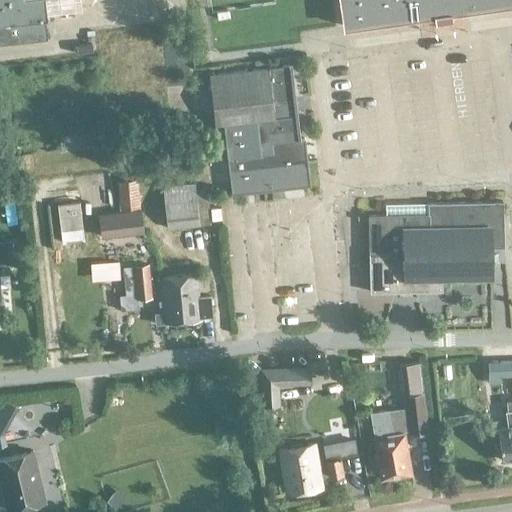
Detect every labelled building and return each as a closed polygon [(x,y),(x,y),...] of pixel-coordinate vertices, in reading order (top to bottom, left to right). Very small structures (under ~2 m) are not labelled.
[(44,0),(0,0),(0,43),(47,39),(45,21),(47,21),(44,0)] [(511,0),(339,0),(344,26),(434,13),(435,20),(451,17),(450,11),(511,2),(511,0)] [(54,7),(55,16),(71,14),(70,6),(54,7)] [(265,135),(271,134),(270,133),(296,130),(289,66),(209,75),(216,135),(224,134),(264,130),(265,135)] [(55,117),(61,150),(110,143),(103,108),(55,117)] [(271,188),(265,135),(264,130),(224,134),(231,193),(271,188)] [(265,135),(271,188),(309,184),(303,138),(272,142),(271,134),(265,135)] [(117,180),(119,209),(139,207),(137,179),(117,180)] [(167,229),(199,225),(209,224),(207,203),(219,202),(218,195),(207,196),(206,188),(195,189),(195,183),(162,186),(167,229)] [(84,239),(79,201),(78,191),(67,192),(68,202),(57,204),(62,242),(84,239)] [(502,201),(429,202),(429,214),(368,215),(369,292),(442,291),(442,277),(491,276),(490,247),(503,247),(502,201)] [(140,209),(97,213),(100,237),(143,232),(140,209)] [(5,262),(20,261),(18,239),(3,241),(5,262)] [(118,260),(89,262),(91,282),(119,279),(118,260)] [(152,298),(149,263),(122,266),(124,294),(118,294),(120,311),(139,309),(138,299),(152,298)] [(162,313),(155,314),(156,324),(191,320),(201,319),(201,317),(212,316),(210,295),(199,297),(198,291),(198,290),(209,289),(208,275),(204,275),(204,272),(196,273),(191,273),(159,276),(162,313)] [(400,364),(404,398),(406,407),(370,412),(373,435),(376,454),(379,469),(381,477),(411,473),(404,435),(428,431),(418,361),(400,364)] [(488,375),(499,374),(511,374),(511,361),(488,362),(488,375)] [(279,405),(277,381),(311,380),(311,368),(263,370),(258,370),(261,406),(279,405)] [(504,398),(511,397),(511,378),(503,379),(504,398)] [(313,389),(281,390),(281,402),(314,401),(313,389)] [(0,431),(3,433),(18,406),(8,400),(0,414),(0,431)] [(511,400),(506,401),(507,410),(505,410),(507,427),(497,428),(501,460),(511,458),(511,400)] [(354,439),(322,444),(328,478),(344,475),(341,456),(356,454),(354,439)] [(315,444),(279,450),(286,493),(322,487),(315,444)] [(45,501),(32,451),(0,459),(0,485),(6,511),(45,501)] [(379,469),(376,454),(367,455),(370,471),(379,469)]
